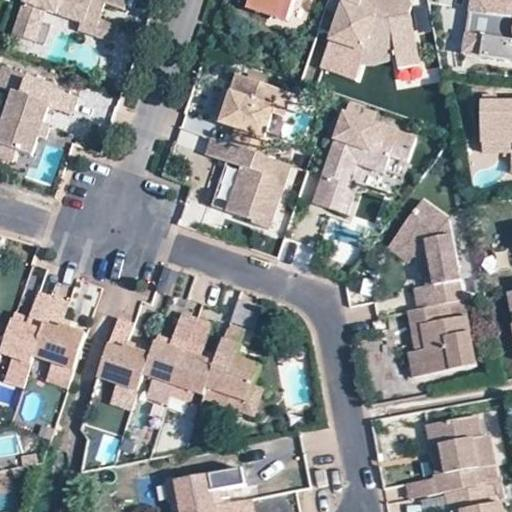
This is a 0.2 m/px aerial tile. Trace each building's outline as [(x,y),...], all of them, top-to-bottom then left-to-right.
[(25,0),(12,36),(34,44),(41,23),(45,13),(81,25),(84,26),(89,11),(82,9),(84,0),(85,0),(106,7),(124,14),(128,0),(25,0)] [(84,26),(81,25),(78,33),(113,45),(118,30),(100,24),(106,7),(85,0),(84,0),(82,9),(89,11),(84,26)] [(249,0),(246,9),(285,23),(292,3),(299,0),(310,0),(311,0),(249,0)] [(398,73),(417,70),(407,14),(408,11),(408,9),(407,6),(405,4),(402,2),(395,0),(343,0),(330,42),(363,54),(371,30),(377,33),(381,52),(394,50),(398,73)] [(511,0),(471,0),(463,56),(511,64),(511,0)] [(41,23),(34,44),(41,47),(49,25),(41,23)] [(0,145),(19,153),(32,157),(39,138),(44,124),(50,106),(45,104),(51,86),(2,68),(0,74),(0,90),(14,96),(4,126),(0,137),(0,145)] [(227,146),(264,159),(271,141),(264,138),(272,116),(262,113),(270,87),(227,74),(221,90),(216,102),(209,100),(204,117),(234,128),(227,146)] [(214,87),(209,100),(216,102),(221,90),(214,87)] [(262,113),(272,116),(281,91),(270,87),(262,113)] [(511,104),(479,104),(480,144),(509,144),(511,143),(511,104)] [(343,117),(369,126),(373,115),(346,106),(343,117)] [(312,206),(345,217),(354,190),(346,187),(354,164),(356,159),(366,162),(364,168),(382,174),(387,158),(404,164),(412,141),(369,126),(343,117),(312,206)] [(0,145),(0,137),(4,126),(0,124),(0,160),(15,165),(19,153),(0,145)] [(44,124),(39,138),(47,140),(51,125),(44,124)] [(268,231),(289,168),(264,159),(227,146),(211,140),(205,156),(240,169),(225,213),(252,223),(250,225),(268,231)] [(509,144),(480,144),(480,155),(509,155),(509,144)] [(356,159),(354,164),(364,168),(366,162),(356,159)] [(447,306),(462,303),(446,222),(419,202),(391,244),(410,258),(415,251),(429,261),(431,266),(426,267),(431,289),(426,290),(413,292),(417,311),(447,306)] [(290,233),(313,240),(321,216),(297,209),(290,233)] [(410,258),(391,244),(386,250),(406,265),(410,258)] [(422,267),(426,290),(431,289),(426,267),(431,266),(429,261),(415,251),(410,258),(422,267)] [(48,270),(40,288),(60,296),(67,279),(48,270)] [(29,355),(50,296),(33,290),(24,317),(22,324),(9,319),(0,342),(0,354),(6,357),(26,364),(29,355)] [(64,327),(57,324),(59,317),(65,301),(50,296),(29,355),(47,362),(69,369),(72,360),(78,341),(81,333),(64,327)] [(232,324),(255,328),(259,307),(237,302),(232,324)] [(450,324),(447,306),(417,311),(407,313),(410,332),(420,330),(424,354),(413,355),(407,356),(410,380),(474,370),(466,321),(450,324)] [(169,385),(192,318),(176,312),(166,340),(164,346),(151,341),(146,354),(139,375),(151,379),(169,385)] [(24,317),(11,313),(9,319),(22,324),(24,317)] [(64,327),(66,320),(59,317),(57,324),(64,327)] [(129,348),(121,346),(123,339),(129,322),(113,317),(102,350),(95,369),(93,376),(112,383),(134,390),(139,375),(146,354),(129,348)] [(198,350),(207,323),(192,318),(169,385),(188,392),(199,396),(202,387),(211,362),(196,357),(198,350)] [(233,350),(238,333),(222,328),(213,355),(211,362),(202,387),(220,394),(242,402),(255,365),(238,359),(230,357),(233,350)] [(420,330),(410,332),(413,355),(424,354),(420,330)] [(166,340),(153,335),(151,341),(164,346),(166,340)] [(129,348),(131,342),(123,339),(121,346),(129,348)] [(102,349),(78,341),(72,360),(95,369),(102,350),(102,349)] [(213,355),(198,350),(196,357),(211,362),(213,355)] [(241,353),(233,350),(230,357),(238,359),(241,353)] [(26,364),(6,357),(3,366),(23,373),(26,364)] [(69,369),(47,362),(43,371),(65,379),(69,369)] [(169,385),(151,379),(147,388),(166,395),(169,385)] [(134,390),(112,383),(108,392),(130,400),(134,390)] [(188,392),(169,385),(166,395),(184,401),(188,392)] [(242,402),(220,394),(217,403),(239,411),(242,402)] [(432,497),(443,495),(474,489),(472,472),(490,469),(484,437),(478,438),(474,420),(433,426),(442,477),(432,478),(429,478),(432,497)] [(424,428),(432,478),(442,477),(433,426),(424,428)] [(240,468),(170,480),(173,499),(175,511),(211,505),(208,491),(214,490),(243,485),(240,468)] [(319,469),(309,471),(312,487),(322,485),(319,469)] [(155,478),(142,479),(144,509),(156,508),(155,478)] [(173,499),(170,480),(160,482),(163,501),(173,499)] [(474,489),(443,495),(445,511),(499,511),(499,506),(493,507),(489,487),(474,489)] [(214,490),(208,491),(211,505),(216,504),(214,490)] [(211,505),(175,511),(248,511),(246,499),(216,504),(211,505)]
